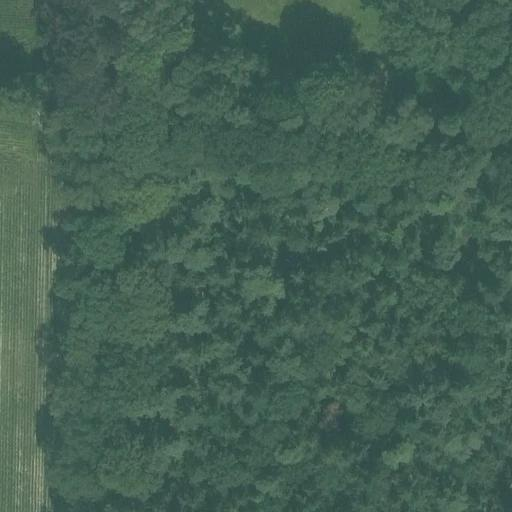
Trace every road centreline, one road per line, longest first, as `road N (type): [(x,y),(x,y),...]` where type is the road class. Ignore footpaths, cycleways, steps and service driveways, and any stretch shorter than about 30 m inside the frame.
road 1 (track): [(113,0),(107,511)]
road 2 (track): [(111,149),(511,202)]
road 3 (track): [(442,213),(440,511)]
